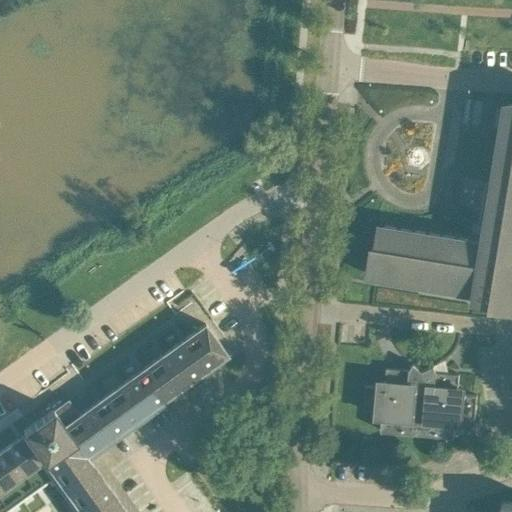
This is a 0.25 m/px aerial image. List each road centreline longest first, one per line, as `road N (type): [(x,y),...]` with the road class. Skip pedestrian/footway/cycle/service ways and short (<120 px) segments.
road 1 (residential): [(0,382),(265,196),(318,194)]
road 2 (residential): [(294,498),(318,194)]
road 3 (unknown): [(233,218),(238,305),(224,351),(110,455)]
road 4 (residential): [(294,498),(404,498),(511,468)]
road 5 (residential): [(329,62),(511,77)]
road 6 (residential): [(318,194),(329,62)]
